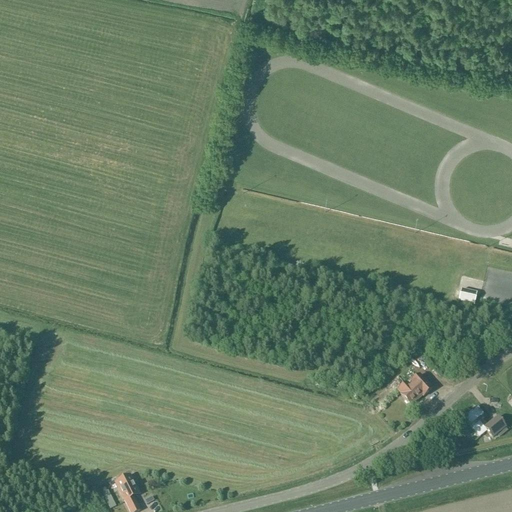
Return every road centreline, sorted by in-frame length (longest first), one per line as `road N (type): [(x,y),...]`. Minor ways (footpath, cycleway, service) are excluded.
road 1 (tertiary): [(224,511),(373,462),(511,351)]
road 2 (secondary): [(320,511),(511,464)]
